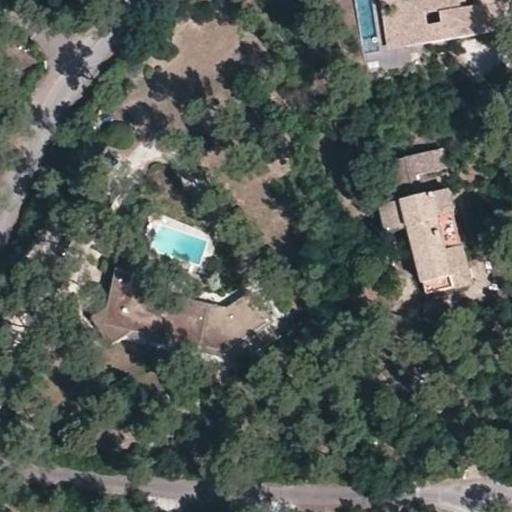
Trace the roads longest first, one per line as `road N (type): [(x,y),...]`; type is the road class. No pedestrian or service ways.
road 1 (residential): [(464,511),(428,498),(170,495),(0,465)]
road 2 (residential): [(0,226),(71,82),(143,0)]
road 3 (unknown): [(0,399),(28,327),(119,247)]
